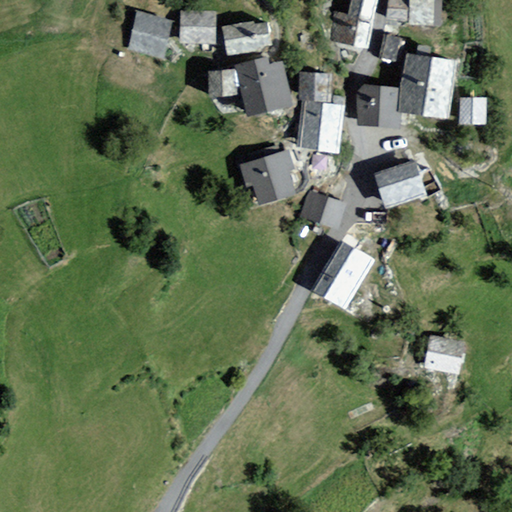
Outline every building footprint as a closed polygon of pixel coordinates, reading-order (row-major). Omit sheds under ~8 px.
[(369,48),(378,0),(349,0),(347,13),(335,10),(329,41),(369,48)] [(407,21),(408,0),(385,0),(385,20),(407,21)] [(408,0),(407,21),(407,24),(439,26),(440,0),(408,0)] [(216,10),(179,9),(179,43),(215,44),(216,10)] [(173,20),(137,11),(127,50),(164,58),(173,20)] [(254,20),(222,25),(226,56),(259,51),(258,46),(270,45),(267,22),(255,24),(254,20)] [(400,61),(404,37),(383,33),(379,57),(400,61)] [(455,61),(404,52),(399,85),(398,111),(446,119),(455,61)] [(280,53),(234,64),(247,116),(293,105),(280,53)] [(235,69),(206,71),(208,97),(236,95),(235,69)] [(332,73),(299,72),(298,101),(332,101),(332,73)] [(357,126),(397,127),(398,111),(399,85),(364,84),(358,92),(357,126)] [(486,97),(459,97),(459,124),(486,124),(486,97)] [(345,106),(302,101),(296,148),(339,153),(345,106)] [(295,169),(288,149),(239,165),(246,185),(252,183),(259,205),(297,193),(289,171),(295,169)] [(415,160),(374,174),(386,209),(427,195),(415,160)] [(347,204),(309,190),(299,216),(337,230),(347,204)] [(344,310),(375,260),(343,241),(313,291),(344,310)] [(465,341),(430,335),(424,368),(459,374),(465,341)]
